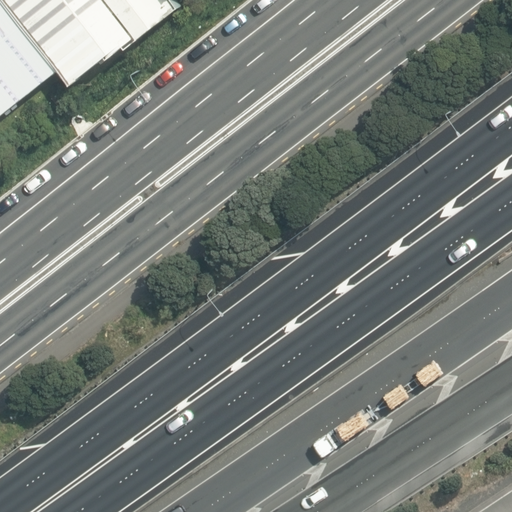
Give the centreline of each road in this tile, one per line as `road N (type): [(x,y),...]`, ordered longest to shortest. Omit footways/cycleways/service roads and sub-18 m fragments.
road 1 (motorway): [(5,511),(511,126)]
road 2 (primary): [(445,0),(0,345)]
road 3 (motorway): [(83,511),(511,202)]
road 4 (primary): [(0,264),(329,0)]
road 5 (motorway): [(511,292),(193,511)]
road 6 (motorway): [(511,383),(314,511)]
